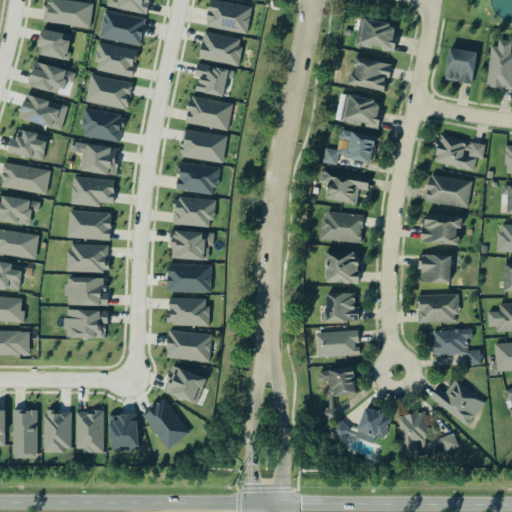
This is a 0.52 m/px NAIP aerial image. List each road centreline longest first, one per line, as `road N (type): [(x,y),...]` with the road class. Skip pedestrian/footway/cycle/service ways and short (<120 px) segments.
road 1 (residential): [(17,0),(0,69),(135,378)]
road 2 (residential): [(135,378),(147,164),(178,0)]
road 3 (residential): [(430,0),(416,105),(390,208),(384,300),(393,375)]
road 4 (tertiary): [(308,0),(267,227),(266,341)]
road 5 (secondary): [(250,503),(0,501)]
road 6 (secondary): [(511,504),(280,503)]
road 7 (tertiary): [(266,341),(250,412),(250,503)]
road 8 (tertiary): [(280,503),(280,416),(266,341)]
